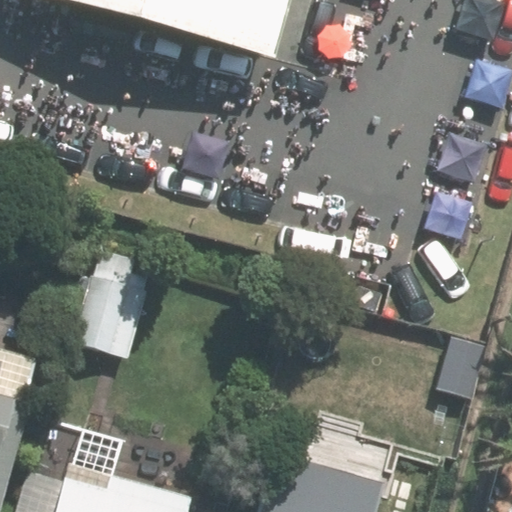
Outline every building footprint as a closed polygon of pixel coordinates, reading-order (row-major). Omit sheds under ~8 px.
[(44,0),(264,59),(279,0),(44,0)] [(139,303),(103,292),(86,349),(121,360),(139,303)] [(445,373),(389,359),(381,393),(436,407),(445,373)] [(0,481),(20,404),(0,398),(0,481)] [(117,443),(36,420),(9,511),(182,511),(187,498),(107,475),(117,443)]
